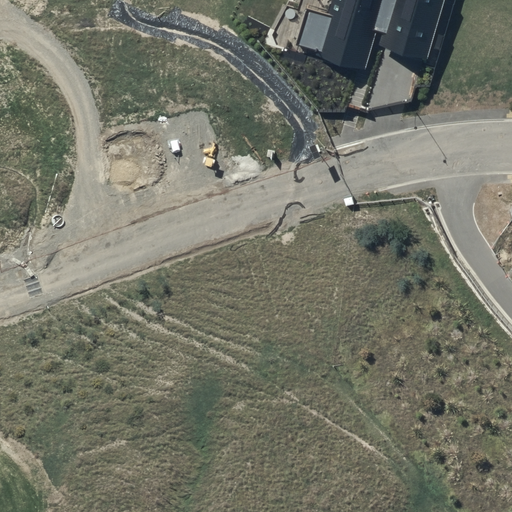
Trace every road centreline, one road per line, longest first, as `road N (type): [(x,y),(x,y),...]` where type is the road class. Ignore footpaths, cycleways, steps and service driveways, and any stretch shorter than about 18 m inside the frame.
road 1 (residential): [(511,154),(338,171),(0,291)]
road 2 (track): [(0,8),(52,39),(81,76),(97,141),(68,267)]
